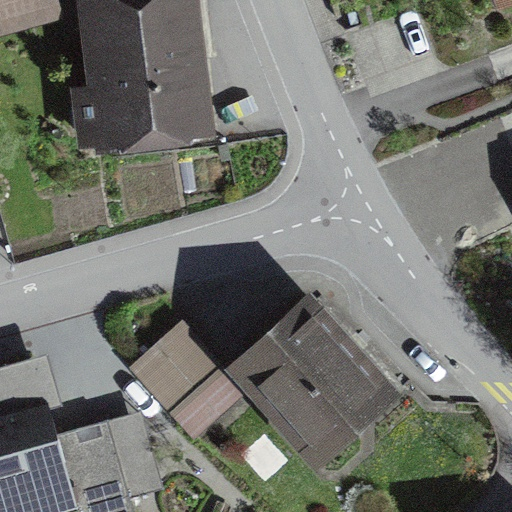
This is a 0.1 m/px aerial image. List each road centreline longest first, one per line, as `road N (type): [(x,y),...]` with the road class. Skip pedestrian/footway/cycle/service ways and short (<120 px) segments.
road 1 (residential): [(0,311),(247,243),(362,202)]
road 2 (residential): [(362,202),(432,303),(511,392)]
road 3 (residential): [(278,0),(362,202)]
